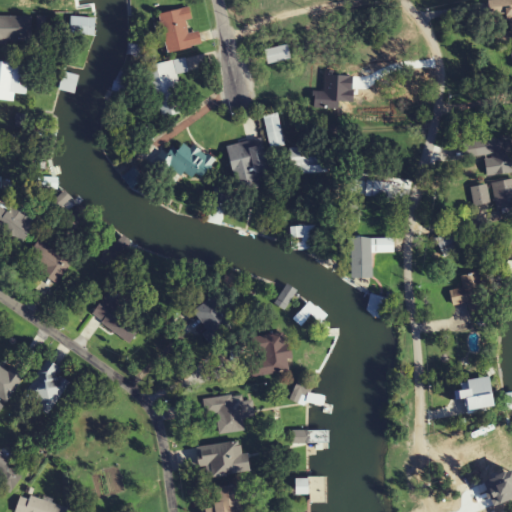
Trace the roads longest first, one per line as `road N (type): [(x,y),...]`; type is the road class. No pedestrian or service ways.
road 1 (residential): [(420,440),(406,205),(438,82),(431,30),(407,0)]
road 2 (residential): [(168,511),(158,435),(136,395),(0,300)]
